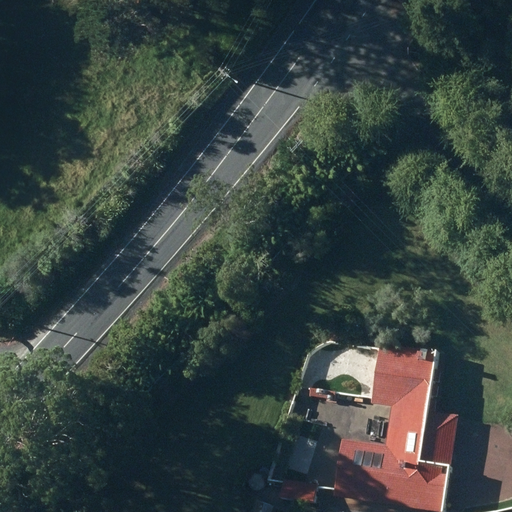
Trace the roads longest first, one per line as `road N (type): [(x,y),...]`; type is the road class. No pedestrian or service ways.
road 1 (secondary): [(325,34),(229,159),(0,418)]
road 2 (unclassified): [(325,34),(511,231)]
